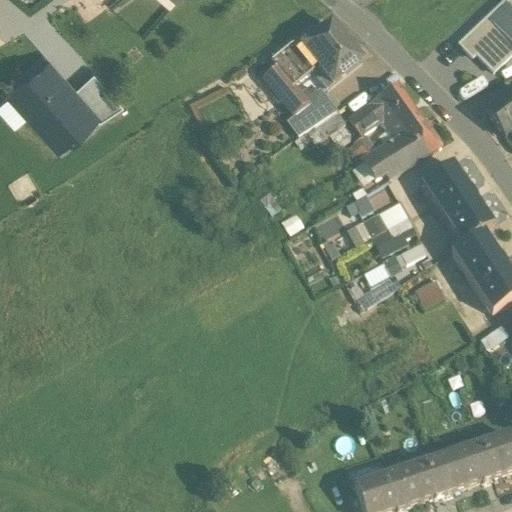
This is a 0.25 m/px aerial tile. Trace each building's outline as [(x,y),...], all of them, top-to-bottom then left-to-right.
[(511,4),(504,8),(498,14),(500,15),(490,24),(488,23),(460,50),(471,62),(475,59),(493,77),(511,58),(511,4)] [(361,67),(330,29),(303,51),(302,52),(318,72),(332,90),(361,67)] [(318,72),(302,52),(303,51),(298,45),(271,67),(276,73),(277,72),(292,92),(318,72)] [(72,86),(49,58),(11,90),(57,146),(96,114),(72,86)] [(271,67),(258,78),(263,84),(276,73),(271,67)] [(93,70),(72,86),(96,114),(100,120),(123,106),(93,70)] [(292,92),(277,72),(276,73),(263,84),(294,122),(308,111),(292,92)] [(397,92),(370,111),(379,124),(381,123),(385,127),(382,130),(395,147),(395,148),(423,129),(397,92)] [(511,96),(484,118),(504,144),(511,137),(511,96)] [(308,111),(286,130),(298,143),(316,131),(336,118),(323,99),(308,111)] [(370,111),(349,126),(350,128),(351,128),(360,141),(380,128),(378,125),(379,124),(370,111)] [(336,118),(316,131),(325,144),(345,130),(336,118)] [(423,129),(395,148),(395,147),(374,160),(385,179),(390,186),(440,154),(423,129)] [(364,144),(352,152),(362,167),(374,160),(364,144)] [(385,179),(374,160),(362,167),(374,185),(385,179)] [(470,195),(469,196),(452,170),(422,190),(461,251),(482,238),(492,231),(475,206),(476,205),(470,195)] [(338,214),(343,230),(375,218),(369,202),(338,214)] [(401,215),(382,225),(387,235),(407,224),(401,215)] [(407,224),(387,235),(393,245),(412,234),(407,224)] [(482,238),(461,251),(451,257),(491,319),(511,305),(511,284),(505,274),(506,273),(500,263),(498,264),(482,238)] [(369,291),(429,263),(422,249),(362,277),(369,291)] [(437,284),(416,294),(425,314),(446,304),(437,284)] [(511,448),(509,439),(474,451),(480,468),(476,470),(482,488),(491,484),(491,483),(511,475),(511,448)] [(474,451),(431,465),(444,501),(453,497),(453,496),(481,486),(481,488),(482,488),(476,470),(480,468),(474,451)] [(431,465),(389,480),(395,497),(399,496),(404,511),(405,511),(433,502),(434,504),(444,501),(431,465)] [(389,480),(354,492),(360,511),(404,511),(399,496),(395,497),(389,480)]
